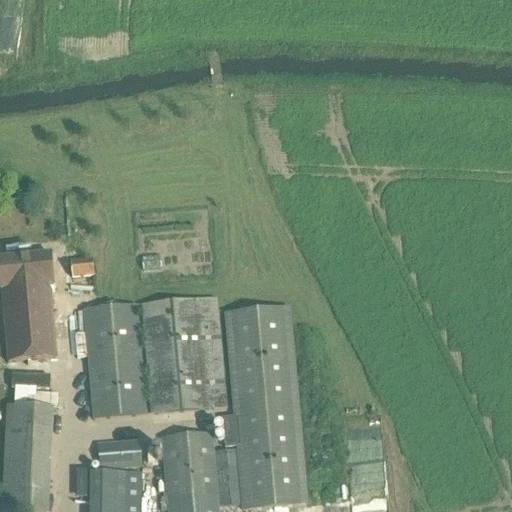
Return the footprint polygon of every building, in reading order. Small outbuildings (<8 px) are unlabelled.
[(53,255),(0,259),(0,292),(3,293),(10,366),(58,361),(52,294),(51,288),(56,288),(55,275),(53,255)] [(96,279),(94,262),(93,262),(71,264),(73,281),(94,279),(96,279)] [(203,302),(142,308),(143,324),(152,418),(213,413),(229,411),(221,316),(220,317),(218,301),(203,302)] [(138,309),(86,314),(96,424),(149,419),(138,309)] [(239,418),(227,419),(229,449),(242,448),(242,453),(247,508),(248,511),(312,506),(294,310),(230,316),(239,418)] [(53,433),(54,413),(10,411),(9,431),(53,433)] [(217,511),(211,438),(161,442),(167,511),(217,511)] [(141,444),(98,448),(100,473),(143,469),(141,444)] [(247,508),(242,453),(213,455),(218,511),(247,508)] [(48,511),(49,497),(50,477),(34,476),(33,496),(5,494),(4,511),(48,511)]
